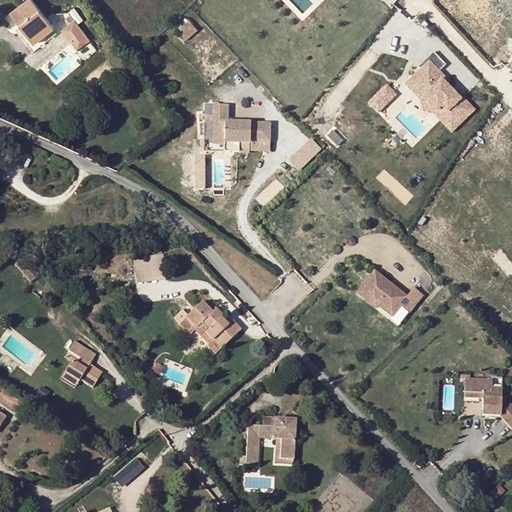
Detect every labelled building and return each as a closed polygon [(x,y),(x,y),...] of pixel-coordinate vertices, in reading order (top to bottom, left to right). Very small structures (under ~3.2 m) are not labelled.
[(31,0),(26,0),(10,13),(34,44),(53,29),(31,0)] [(193,25),(187,18),(175,28),(181,36),(193,25)] [(61,30),(70,41),(78,34),(80,37),(82,35),(86,40),(88,38),(74,20),(61,30)] [(78,34),(70,41),(77,50),(90,41),(88,38),(86,40),(82,35),(80,37),(78,34)] [(446,66),(434,53),(417,68),(419,71),(404,86),(419,104),(422,118),(432,117),(452,136),(475,112),(445,81),(448,78),(440,71),(446,66)] [(376,113),(396,94),(385,83),(366,102),(376,113)] [(225,105),(210,104),(210,122),(211,122),(211,142),(222,143),(236,143),(248,143),(248,141),(268,141),(268,123),(225,122),(225,105)] [(310,137),(288,159),(299,171),(322,149),(310,137)] [(236,143),(222,143),(222,151),(237,152),(236,143)] [(24,259),(15,266),(28,282),(38,275),(24,259)] [(404,297),(372,271),(353,294),(363,301),(367,295),(378,304),(376,307),(389,317),(398,307),(407,313),(421,295),(411,288),(404,297)] [(367,295),(363,301),(373,310),(376,307),(378,304),(367,295)] [(187,333),(191,328),(193,326),(195,328),(201,323),(208,331),(205,333),(220,349),(240,331),(232,322),(229,324),(227,327),(221,321),(223,318),(214,309),(211,313),(201,302),(179,324),(187,333)] [(229,324),(223,318),(221,321),(227,327),(229,324)] [(193,326),(191,328),(200,338),(205,333),(208,331),(201,323),(195,328),(193,326)] [(71,360),(63,373),(78,382),(79,380),(92,388),(102,373),(93,367),(92,370),(87,367),(89,365),(95,355),(74,342),(68,352),(78,359),(75,364),(71,360)] [(78,382),(63,373),(60,378),(75,387),(78,382)] [(467,393),(468,379),(462,379),(461,398),(480,399),(480,394),(467,393)] [(490,380),(468,379),(467,393),(480,394),(480,399),(479,416),(498,417),(509,428),(511,425),(511,407),(509,405),(499,402),(500,387),(490,387),(490,380)] [(0,405),(17,416),(24,405),(0,389),(0,405)] [(279,460),(292,461),(294,420),(262,419),(262,427),(247,426),(246,441),(241,441),(241,456),(242,456),(246,456),(245,461),(245,468),(256,469),(258,438),(275,439),(280,439),(279,460)] [(292,465),(292,461),(279,460),(280,439),(275,439),(274,464),(292,465)] [(135,457),(113,477),(122,487),(144,467),(135,457)]
